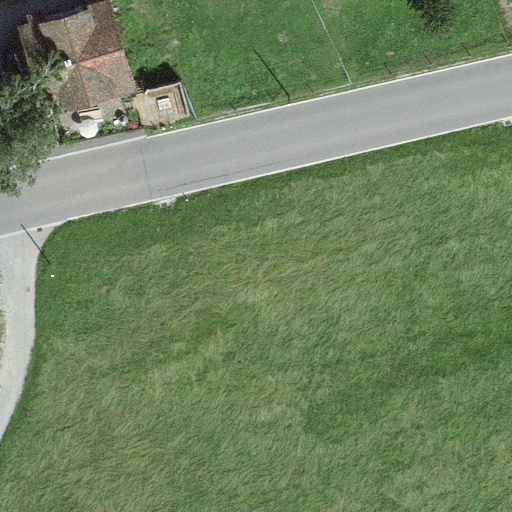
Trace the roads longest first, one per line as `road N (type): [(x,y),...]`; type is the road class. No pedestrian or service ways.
road 1 (tertiary): [(511,86),(0,203)]
road 2 (track): [(0,413),(23,332),(13,199)]
